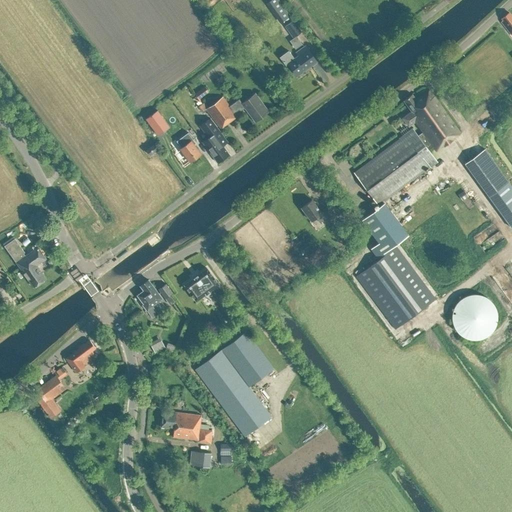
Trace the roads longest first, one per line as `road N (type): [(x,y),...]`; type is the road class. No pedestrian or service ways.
road 1 (unclassified): [(108,308),(435,69),(511,0)]
road 2 (unclassified): [(80,272),(446,0)]
road 3 (tertiary): [(139,511),(126,458),(133,376),(108,308)]
road 4 (tertiary): [(80,272),(32,162),(0,118)]
road 5 (unclassified): [(0,395),(42,370),(108,308)]
